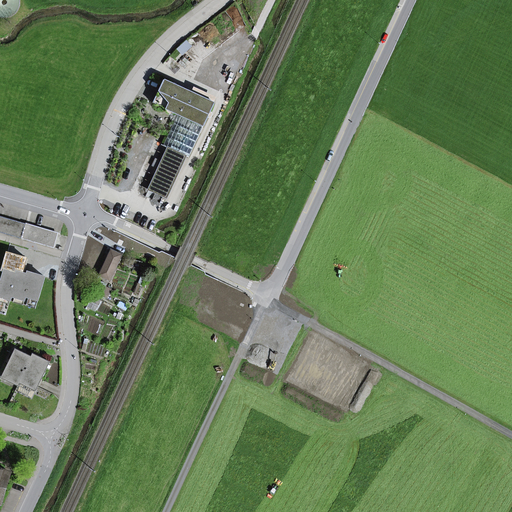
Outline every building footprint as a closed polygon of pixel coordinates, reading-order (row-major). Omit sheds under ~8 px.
[(186,41),(177,49),(182,54),(191,46),(186,41)] [(204,126),(214,103),(213,103),(191,92),(163,80),(153,103),(178,114),(204,126)] [(213,103),(216,97),(193,87),(191,92),(213,103)] [(168,148),(170,149),(181,127),(199,135),(204,126),(178,114),(164,145),(168,148)] [(199,135),(181,127),(170,149),(184,155),(184,156),(189,158),(199,135)] [(149,190),(165,198),(184,156),(184,155),(170,149),(168,148),(149,190)] [(0,217),(0,232),(21,239),(25,224),(0,217)] [(24,240),(56,249),(60,235),(28,225),(24,240)] [(110,251),(98,276),(110,281),(121,256),(110,251)] [(38,300),(44,277),(28,272),(27,275),(22,273),(26,259),(7,253),(2,271),(4,271),(0,286),(0,296),(10,300),(11,296),(15,297),(24,300),(26,297),(29,297),(38,300)] [(11,300),(10,300),(0,296),(0,302),(9,305),(11,300)] [(23,306),(25,300),(24,300),(15,297),(13,303),(23,306)] [(36,309),(38,300),(29,297),(26,306),(36,309)] [(3,375),(20,383),(21,380),(32,357),(31,357),(15,350),(3,375)] [(21,380),(37,388),(49,362),(33,354),(31,357),(32,357),(21,380)] [(31,399),(37,388),(21,380),(20,383),(3,375),(2,378),(22,387),(19,393),(31,399)] [(0,503),(1,504),(10,473),(0,469),(0,503)]
